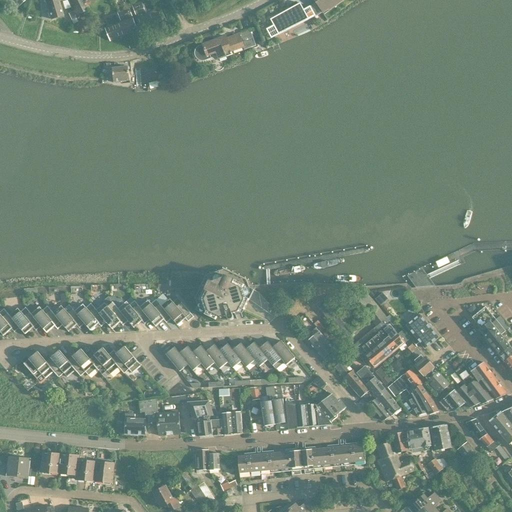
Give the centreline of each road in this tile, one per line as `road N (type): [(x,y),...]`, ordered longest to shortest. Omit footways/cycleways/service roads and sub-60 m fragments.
road 1 (residential): [(365,429),(282,328),(0,346)]
road 2 (residential): [(365,429),(161,446),(0,435)]
road 3 (tertiary): [(265,0),(135,53),(64,53),(0,37)]
road 4 (residential): [(390,511),(365,488),(248,498)]
road 5 (residential): [(511,402),(454,420),(365,429)]
road 6 (residential): [(11,511),(14,496),(26,491),(125,499),(142,511)]
road 7 (residential): [(511,385),(492,360),(475,355),(431,294)]
